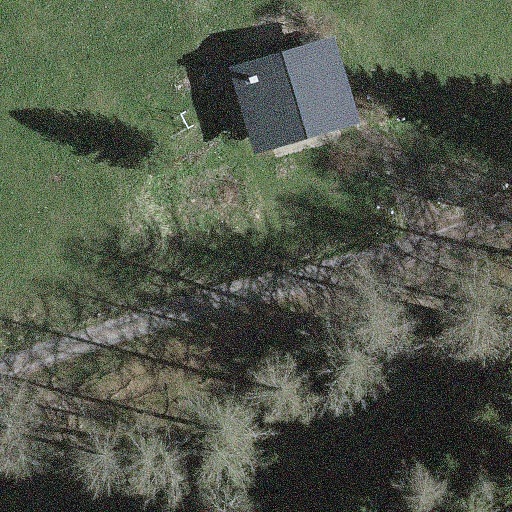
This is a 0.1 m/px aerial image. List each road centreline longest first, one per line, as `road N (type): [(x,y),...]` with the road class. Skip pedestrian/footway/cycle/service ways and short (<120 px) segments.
road 1 (track): [(511,208),(269,291),(0,369)]
road 2 (track): [(381,127),(429,240)]
